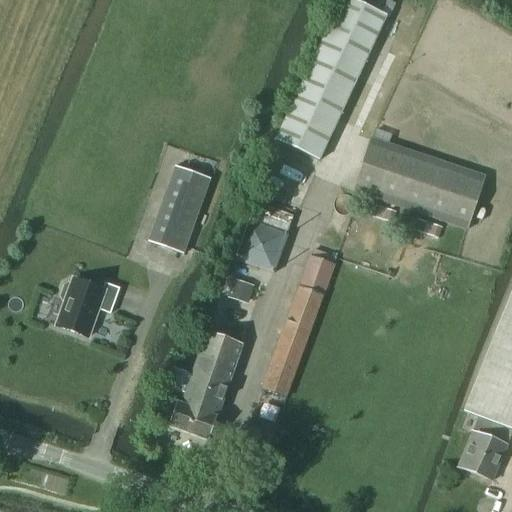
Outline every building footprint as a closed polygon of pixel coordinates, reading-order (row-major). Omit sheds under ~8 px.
[(347,0),(340,0),(274,142),(318,162),(391,4),(381,0),(363,0),(361,6),(347,0)] [(353,193),(466,231),(484,178),(370,140),(353,193)] [(210,181),(175,168),(148,244),(182,256),(210,181)] [(248,224),(235,261),(272,274),(286,237),(248,224)] [(333,268),(331,267),(311,260),(309,259),(261,390),(285,399),(333,268)] [(102,292),(73,281),(71,286),(68,285),(64,287),(60,298),(62,302),(65,303),(56,328),(87,339),(98,308),(111,312),(118,290),(105,285),(102,292)] [(233,281),(228,296),(249,302),(254,288),(233,281)] [(511,298),(465,414),(477,419),(457,469),(492,483),(511,433),(511,298)] [(168,389),(169,389),(185,395),(181,406),(176,405),(168,428),(208,442),(216,420),(222,404),(231,378),(241,347),(205,335),(194,367),(191,376),(174,370),(168,389)]
